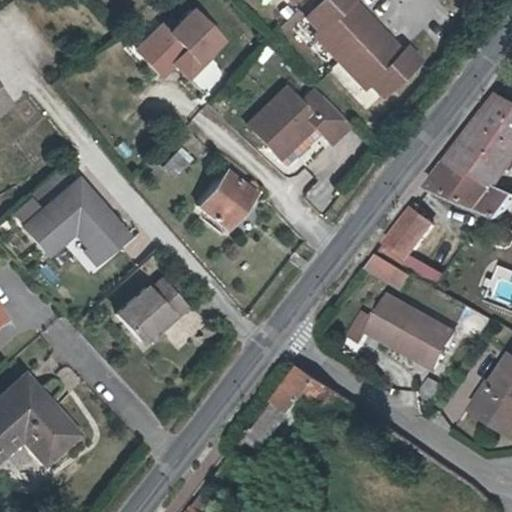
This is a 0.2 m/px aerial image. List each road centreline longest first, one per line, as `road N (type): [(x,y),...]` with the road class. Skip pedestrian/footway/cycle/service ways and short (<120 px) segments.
road 1 (track): [(262,351),(0,42)]
road 2 (secondary): [(511,34),(279,328)]
road 3 (residential): [(279,328),(491,477),(511,477)]
road 4 (secondary): [(279,328),(138,511)]
road 5 (unknown): [(177,460),(76,334)]
